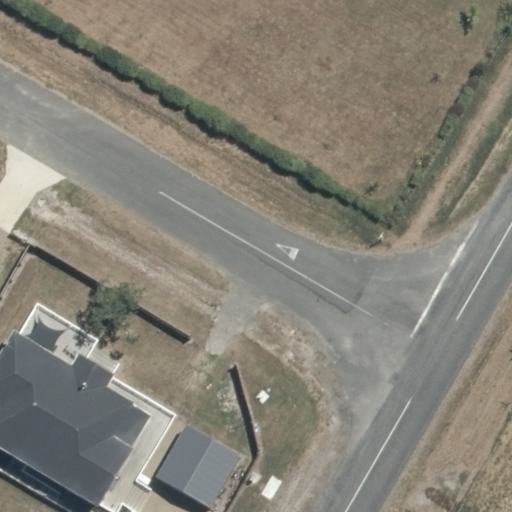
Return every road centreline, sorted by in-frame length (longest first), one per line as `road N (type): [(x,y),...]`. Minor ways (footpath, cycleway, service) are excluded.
road 1 (residential): [(441,346),(0,91)]
road 2 (unclassified): [(345,511),(441,346)]
road 3 (unclassified): [(441,346),(511,224)]
